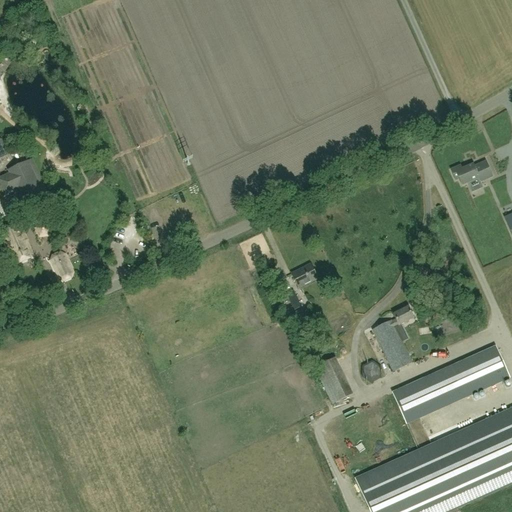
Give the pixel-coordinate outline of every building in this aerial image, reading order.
[(497,185),(500,200),(511,196),(511,145),(496,149),(504,184),(497,185)] [(24,204),(43,195),(31,168),(34,166),(31,160),(8,170),(10,174),(0,178),(0,185),(5,195),(17,190),(24,204)] [(462,185),(479,178),(480,182),(493,177),(487,163),(480,166),(480,167),(475,168),(474,165),(462,170),(461,166),(451,170),(455,180),(459,179),(462,185)] [(47,218),(37,228),(40,237),(54,235),(56,224),(47,218)] [(0,232),(14,263),(15,265),(34,257),(28,243),(29,242),(20,223),(0,232)] [(60,252),(52,256),(50,260),(59,280),(65,282),(72,278),(74,273),(66,255),(60,252)] [(311,265),(292,274),(299,288),(318,279),(311,265)] [(294,291),(287,294),(293,306),(300,303),(294,291)] [(392,322),(392,321),(373,331),(393,372),(412,363),(395,328),(399,325),(400,326),(414,318),(408,307),(394,315),(396,319),(392,322)] [(508,378),(509,377),(496,348),(393,394),(403,416),(461,390),(465,397),(503,380),(504,382),(509,380),(508,378)] [(347,391),(353,389),(336,354),(320,361),(325,371),(326,370),(329,378),(325,380),(334,398),(340,395),(337,389),(344,385),(347,391)] [(377,359),(366,364),(372,377),(382,372),(377,359)] [(437,408),(421,415),(431,438),(453,429),(449,418),(443,421),(437,408)] [(370,511),(448,511),(511,483),(511,410),(356,480),(370,511)]
